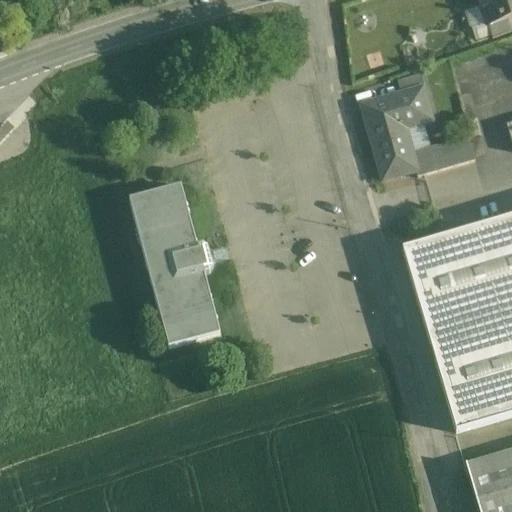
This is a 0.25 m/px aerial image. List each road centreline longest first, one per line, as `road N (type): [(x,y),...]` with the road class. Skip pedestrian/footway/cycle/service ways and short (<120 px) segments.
road 1 (residential): [(318,0),(329,98),(437,511)]
road 2 (secondary): [(0,74),(231,0)]
